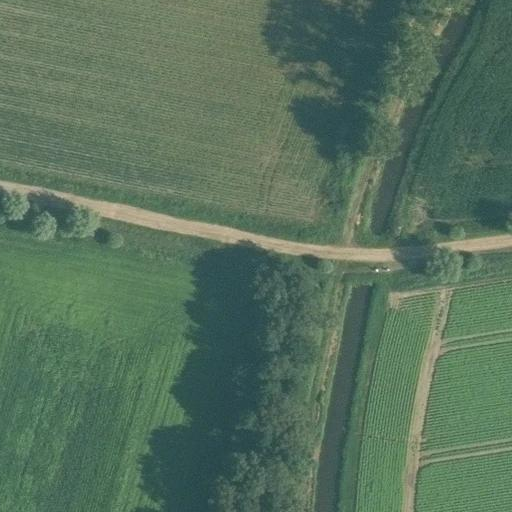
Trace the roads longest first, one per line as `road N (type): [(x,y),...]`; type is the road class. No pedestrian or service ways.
road 1 (track): [(511,247),(447,257),(344,257),(0,191)]
road 2 (track): [(449,0),(371,175),(351,257)]
